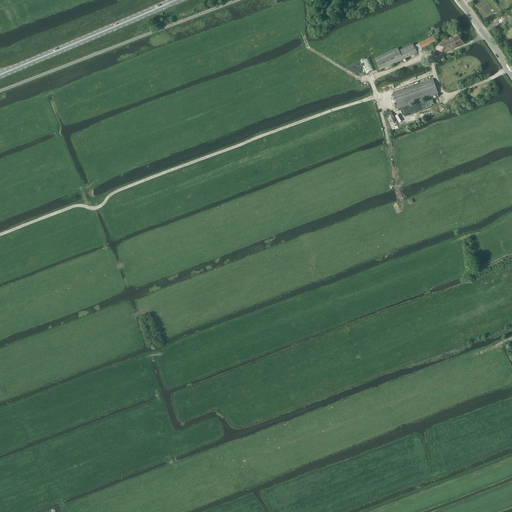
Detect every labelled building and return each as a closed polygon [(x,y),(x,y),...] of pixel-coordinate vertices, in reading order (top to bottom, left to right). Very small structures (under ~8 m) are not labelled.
[(463,44),(458,34),(448,39),(438,44),(439,45),(434,48),(437,54),(442,52),(443,54),(463,44)] [(437,43),(434,36),(419,43),(422,49),(435,44),(437,43)] [(413,44),(399,51),(403,60),(418,53),(413,44)] [(399,51),(398,48),(375,59),(380,70),(403,60),(399,51)] [(368,58),(361,61),(366,73),(374,70),(368,58)] [(438,94),(433,80),(393,94),(398,108),(438,94)]
